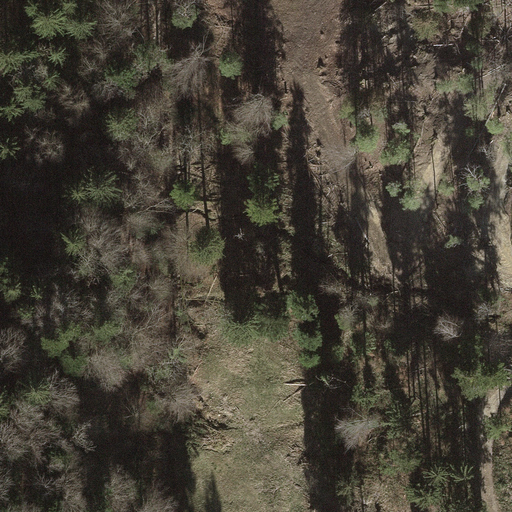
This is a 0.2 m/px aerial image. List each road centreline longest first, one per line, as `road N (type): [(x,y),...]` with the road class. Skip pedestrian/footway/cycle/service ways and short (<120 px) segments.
road 1 (track): [(511,233),(503,222),(500,145),(482,113),(450,122),(405,204),(374,227),(411,312),(350,336),(200,286)]
road 2 (track): [(492,511),(500,400),(511,389)]
